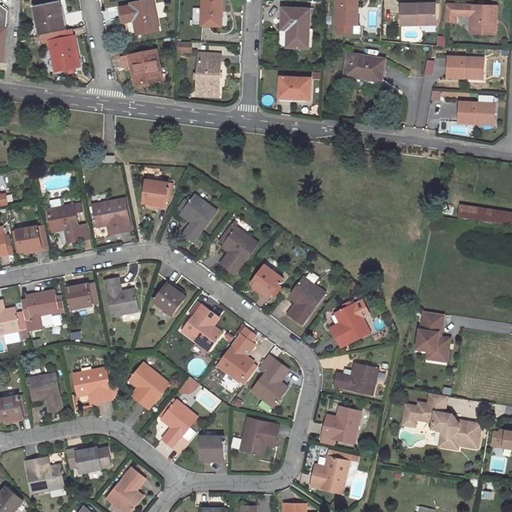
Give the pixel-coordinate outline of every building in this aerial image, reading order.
[(222,0),(201,0),(201,26),(221,27),(222,0)] [(336,0),(336,25),(354,25),(354,7),(357,7),(357,0),(336,0)] [(132,7),(122,9),(124,19),(134,17),(134,20),(137,34),(159,30),(153,1),(132,5),(132,7)] [(34,8),(40,36),(49,34),(63,31),(60,17),(62,17),(59,3),(34,8)] [(435,5),(400,5),(401,26),(436,25),(435,5)] [(456,6),(446,5),(446,22),(456,23),(456,15),(456,6)] [(471,6),(456,6),(456,15),(471,16),(471,6)] [(496,34),(497,7),(471,6),(471,16),(471,23),(475,23),(475,34),(496,34)] [(309,10),(283,9),(282,29),(288,30),(287,47),(308,48),(309,10)] [(288,30),(282,29),(280,29),(279,47),(287,47),(288,30)] [(63,31),(49,34),(50,41),(49,41),(55,71),(67,69),(75,68),(80,66),(74,36),(73,37),(72,30),(63,31)] [(191,53),(192,43),(177,42),(176,52),(180,53),(191,53)] [(155,52),(121,58),(123,67),(132,66),(135,65),(139,85),(161,81),(155,52)] [(218,54),(199,54),(197,87),(219,88),(221,64),(218,64),(218,54)] [(385,60),(347,54),(344,76),(361,79),(362,77),(381,80),(385,60)] [(483,59),(448,57),(447,77),(463,78),(463,75),(482,76),(483,59)] [(311,79),(280,78),(280,98),(310,99),(311,79)] [(495,105),(459,103),(458,123),(475,124),(475,121),(494,122),(495,105)] [(146,180),(143,203),(147,204),(159,206),(158,208),(165,209),(166,202),(170,202),(172,187),(168,187),(169,183),(146,180)] [(193,243),(216,211),(195,195),(189,202),(185,199),(178,210),(182,213),(180,215),(190,223),(182,235),(193,243)] [(50,210),(64,207),(63,199),(49,202),(50,210)] [(131,231),(125,199),(93,205),(98,228),(108,226),(113,225),(115,234),(131,231)] [(79,226),(75,205),(64,207),(50,210),(48,210),(52,233),(60,231),(66,230),(68,243),(90,239),(87,225),(79,226)] [(511,212),(459,205),(456,217),(511,225),(511,212)] [(232,224),(226,231),(231,234),(236,227),(232,224)] [(0,254),(8,253),(7,247),(12,246),(10,235),(5,236),(3,227),(0,228),(0,254)] [(38,227),(17,231),(21,253),(25,252),(35,250),(36,253),(43,251),(42,249),(48,248),(45,228),(39,229),(38,227)] [(228,253),(232,255),(223,268),(234,276),(258,243),(236,227),(231,234),(226,231),(219,242),(223,245),(221,247),(228,253)] [(68,243),(66,230),(60,231),(62,244),(68,243)] [(228,253),(220,265),(223,268),(232,255),(228,253)] [(281,268),(269,259),(265,265),(277,274),(281,268)] [(254,286),(264,293),(262,295),(268,299),(283,279),(277,274),(265,265),(265,264),(250,283),(254,286)] [(301,325),(325,293),(304,277),(289,297),(296,302),(299,305),(291,317),(301,325)] [(105,282),(112,317),(139,312),(135,290),(122,292),(119,279),(105,282)] [(169,281),(154,302),(172,316),(186,297),(183,295),(173,287),(175,286),(169,281)] [(72,310),(94,306),(93,305),(99,304),(95,284),(90,285),(89,284),(85,285),(75,287),(75,284),(67,286),(72,310)] [(185,293),(175,286),(173,287),(183,295),(185,293)] [(264,293),(254,286),(252,288),(262,295),(264,293)] [(42,317),(65,312),(63,302),(58,303),(55,291),(38,294),(38,296),(28,299),(29,301),(22,302),(26,320),(33,319),(35,331),(44,329),(42,317)] [(356,304),(359,312),(366,309),(362,301),(356,304)] [(296,302),(287,314),(291,317),(299,305),(296,302)] [(341,348),(370,333),(359,312),(356,304),(355,304),(354,304),(346,309),(335,314),(340,323),(342,328),(333,332),(341,348)] [(181,332),(208,351),(222,333),(213,326),(209,324),(215,316),(201,305),(181,332)] [(0,334),(20,331),(19,326),(24,325),(21,313),(17,313),(16,308),(5,310),(0,311),(0,310),(0,334)] [(443,313),(423,310),(420,329),(419,328),(416,348),(427,350),(435,351),(433,359),(446,361),(450,337),(440,336),(437,336),(438,332),(440,332),(443,313)] [(213,326),(219,319),(215,316),(209,324),(213,326)] [(35,331),(33,319),(26,320),(28,332),(35,331)] [(340,323),(331,328),(333,332),(342,328),(340,323)] [(240,335),(217,367),(239,383),(244,375),(248,378),(256,366),(253,364),(254,363),(243,355),(252,343),(240,335)] [(435,351),(427,350),(426,358),(433,359),(435,351)] [(264,374),(251,392),(273,408),(288,388),(277,380),(285,368),(269,356),(259,370),(264,374)] [(148,410),(169,385),(144,363),(129,381),(137,388),(141,392),(135,399),(148,410)] [(333,387),(372,396),(378,369),(354,363),(352,371),(351,377),(344,375),(337,373),(333,387)] [(110,385),(107,368),(74,374),(79,397),(90,395),(95,394),(96,403),(113,400),(112,397),(116,396),(120,383),(110,385)] [(34,401),(47,399),(50,412),(63,410),(56,374),(30,379),(34,401)] [(193,400),(202,384),(189,376),(180,392),(193,400)] [(137,388),(131,396),(135,399),(141,392),(137,388)] [(439,448),(481,452),(484,423),(459,420),(459,414),(448,413),(450,396),(430,394),(428,404),(405,402),(403,426),(419,428),(420,422),(433,423),(433,431),(441,432),(439,448)] [(6,421),(17,419),(17,421),(25,420),(24,417),(27,416),(23,395),(0,399),(0,410),(2,422),(6,421)] [(182,437),(198,417),(177,400),(161,420),(171,428),(162,439),(173,448),(181,454),(190,444),(182,437)] [(336,440),(354,444),(361,412),(339,407),(337,417),(335,422),(326,420),(322,437),(325,438),(323,443),(334,446),(336,440)] [(248,418),(240,451),(262,456),(265,445),(266,441),(275,443),(279,426),(248,418)] [(511,431),(494,429),(492,447),(511,450),(511,431)] [(204,460),(216,460),(216,463),(224,463),(224,437),(201,436),(200,460),(204,460)] [(80,473),(102,469),(102,467),(111,465),(108,448),(99,449),(98,447),(94,448),(84,449),(83,447),(67,450),(70,468),(79,466),(80,473)] [(342,494),(350,462),(344,460),(345,455),(335,452),(334,458),(328,457),(325,467),(324,471),(315,469),(311,487),(342,494)] [(33,493),(65,487),(61,464),(50,467),(45,467),(43,458),(27,461),(33,493)] [(123,511),(130,511),(143,496),(137,491),(133,488),(142,476),(132,467),(107,499),(123,511)] [(137,491),(146,479),(142,476),(133,488),(137,491)] [(14,511),(24,501),(6,486),(4,490),(0,494),(0,511),(14,511)]
